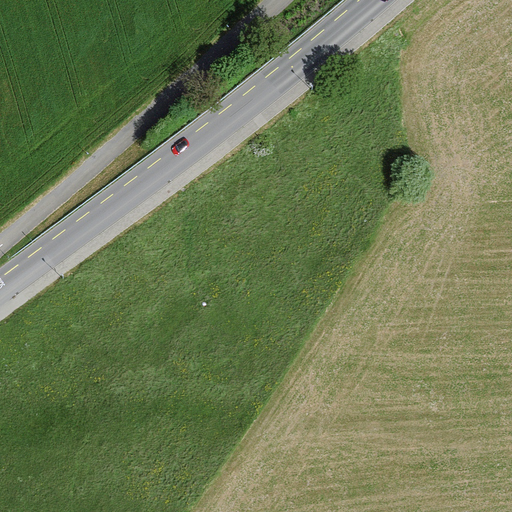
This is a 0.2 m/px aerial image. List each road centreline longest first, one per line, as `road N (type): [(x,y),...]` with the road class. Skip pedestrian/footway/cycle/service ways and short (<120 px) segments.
road 1 (secondary): [(0,290),(206,140),(372,0)]
road 2 (residential): [(277,0),(0,247)]
